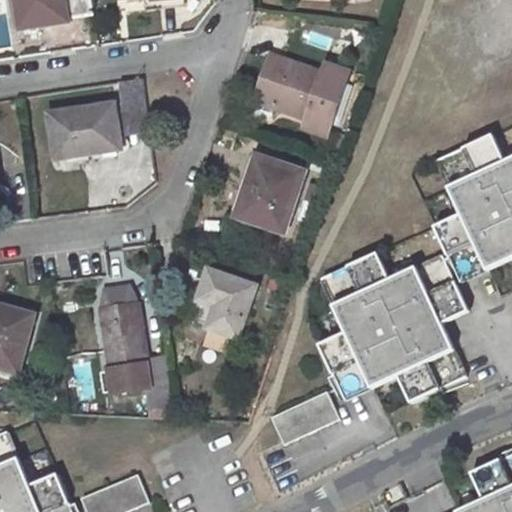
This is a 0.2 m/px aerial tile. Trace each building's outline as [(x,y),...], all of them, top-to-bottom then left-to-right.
[(69,22),(68,10),(94,6),(93,0),(23,0),(28,29),(69,22)] [(94,6),(68,10),(69,20),(96,16),(94,6)] [(309,120),(306,129),(331,138),(352,73),(327,64),(324,74),(271,56),(254,101),(309,120)] [(96,155),(95,151),(123,148),(117,103),(52,111),(58,160),(96,155)] [(439,163),(464,215),(438,228),(464,285),(511,261),(511,161),(507,164),(495,137),(463,151),(439,163)] [(259,157),(245,197),(250,199),(243,218),(287,234),(307,174),(259,157)] [(348,403),(403,377),(415,403),(468,377),(435,306),(461,294),(444,258),(391,281),(379,255),(366,261),(338,273),(324,279),(348,333),(323,346),(337,377),(348,403)] [(206,302),(198,325),(242,340),(259,287),(211,271),(201,300),(206,302)] [(107,298),(109,310),(134,306),(132,294),(107,298)] [(461,294),(435,306),(445,327),(471,314),(461,294)] [(0,305),(0,367),(21,372),(36,315),(0,305)] [(109,310),(103,311),(116,394),(153,387),(171,384),(167,358),(148,361),(140,305),(134,306),(109,310)] [(330,394),(273,418),(286,446),(343,421),(330,394)] [(32,487),(10,434),(0,437),(0,511),(74,511),(60,475),(32,487)] [(511,511),(511,458),(476,475),(487,501),(463,511),(511,511)] [(139,475),(83,499),(88,511),(129,511),(151,503),(139,475)]
